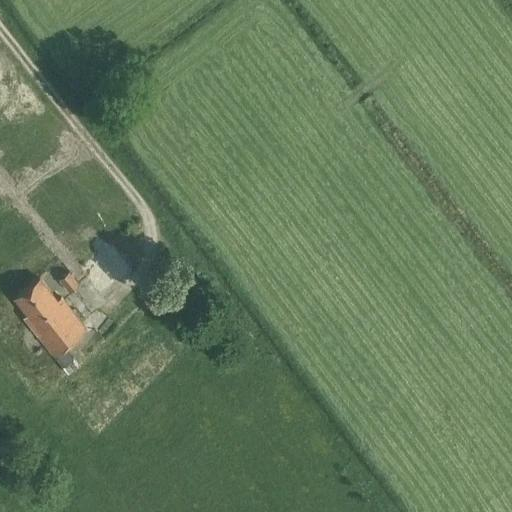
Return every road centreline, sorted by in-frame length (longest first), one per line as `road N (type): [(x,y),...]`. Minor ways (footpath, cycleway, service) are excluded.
road 1 (residential): [(0,24),(135,202),(151,245),(351,511)]
road 2 (residential): [(284,167),(501,459)]
road 3 (residential): [(284,167),(487,22)]
road 4 (residential): [(279,0),(203,59),(284,167)]
